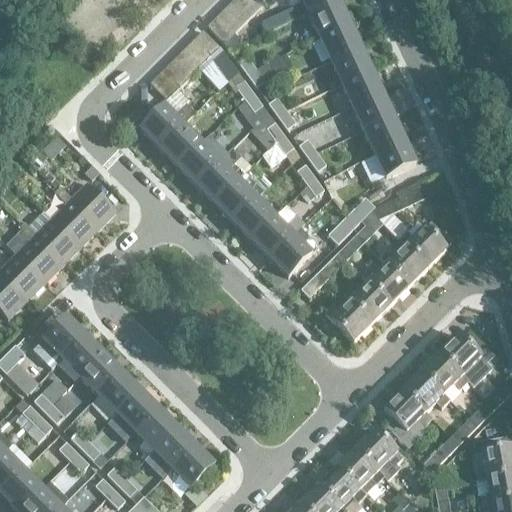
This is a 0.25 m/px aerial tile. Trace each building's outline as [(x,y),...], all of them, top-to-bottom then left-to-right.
[(245,0),(237,0),(233,5),(249,22),(258,13),(245,0)] [(245,0),(258,13),(263,8),(267,4),(262,0),(245,0)] [(298,0),(307,18),(337,4),(335,0),(298,0)] [(307,18),(318,42),(348,28),(337,4),(307,18)] [(226,11),(224,13),(241,30),(243,28),(249,22),(233,5),(226,11)] [(259,27),(264,37),(301,20),(296,10),(259,27)] [(216,21),(215,22),(232,39),(233,38),(241,30),(224,13),(216,21)] [(215,22),(206,31),(223,48),(232,39),(215,22)] [(318,42),(330,65),(359,51),(348,28),(318,42)] [(202,35),(193,44),(210,61),(219,52),(202,35)] [(191,46),(184,53),(201,70),(209,62),(210,61),(193,44),(191,46)] [(330,65),(341,88),(370,74),(359,51),(330,65)] [(210,61),(209,62),(227,84),(238,77),(219,52),(210,61)] [(181,56),(176,62),(193,79),(198,74),(201,70),(184,53),(181,56)] [(246,79),(255,73),(245,61),(237,67),(246,79)] [(170,67),(167,70),(184,87),(187,84),(193,79),(176,62),(170,67)] [(159,78),(158,79),(175,96),(176,95),(184,87),(167,70),(159,78)] [(255,73),(246,79),(256,92),(264,86),(255,73)] [(341,88),(352,112),(381,98),(370,74),(341,88)] [(149,88),(151,90),(163,102),(166,105),(172,99),(173,98),(175,96),(158,79),(149,88)] [(244,104),(252,98),(243,85),(235,91),(244,104)] [(252,98),(244,104),(253,117),(262,111),(252,98)] [(352,112),(363,135),(392,121),(381,98),(352,112)] [(277,121),(285,115),(276,103),(268,109),(277,121)] [(161,151),(184,128),(165,109),(142,132),(161,151)] [(285,115),(277,121),(286,134),(295,128),(285,115)] [(363,135),(374,159),(403,145),(392,121),(363,135)] [(184,128),(161,151),(179,170),(202,147),(184,128)] [(275,147),(283,141),(274,128),(266,134),(275,147)] [(197,188),(221,165),(219,164),(227,156),(210,140),(202,147),(179,170),(197,188)] [(283,141),(275,147),(276,148),(284,159),(293,153),(283,141)] [(307,164),(316,157),(307,145),(298,151),(307,164)] [(415,169),(403,145),(374,159),(385,183),(415,169)] [(286,162),(284,159),(276,148),(268,155),(262,160),(271,173),(286,162)] [(46,162),(40,156),(33,164),(40,170),(46,162)] [(316,157),(307,164),(317,176),(325,170),(316,157)] [(215,207),(239,184),(221,165),(197,188),(215,207)] [(169,190),(177,181),(162,169),(154,178),(169,190)] [(306,189),(314,183),(305,170),(296,176),(306,189)] [(314,183),(306,189),(306,190),(299,198),(301,201),(305,198),(310,204),(314,201),(315,201),(323,195),(314,183)] [(239,184),(215,207),(233,225),(257,202),(239,184)] [(68,206),(97,235),(115,216),(87,188),(72,203),(68,206)] [(59,204),(66,197),(60,191),(53,197),(59,204)] [(300,214),(296,205),(292,208),(285,195),(273,202),(284,223),(300,214)] [(72,203),(66,197),(59,204),(65,210),(51,224),(79,252),(97,235),(68,206),(72,203)] [(233,225),(252,244),(275,220),(257,202),(233,225)] [(398,202),(373,214),(378,225),(403,213),(398,202)] [(346,221),(356,231),(373,214),(374,213),(365,203),(346,221)] [(33,242),(61,270),(79,252),(51,224),(42,216),(27,230),(30,233),(36,239),(33,242)] [(270,262),(293,239),(275,220),(252,244),(270,262)] [(338,249),(356,231),(346,221),(328,239),(338,249)] [(326,223),(312,238),(320,246),(334,230),(326,223)] [(18,233),(24,239),(30,233),(27,230),(24,227),(18,233)] [(412,242),(407,236),(398,245),(404,251),(404,250),(427,273),(445,254),(444,253),(450,247),(430,227),(424,233),(423,231),(412,242)] [(356,240),(363,247),(372,239),(365,231),(356,240)] [(15,260),(43,288),(61,270),(33,242),(36,239),(30,233),(24,239),(30,245),(15,260)] [(293,239),(270,262),(288,281),(312,258),(293,239)] [(363,247),(356,240),(337,258),(345,266),(363,247)] [(380,263),(385,269),(386,268),(409,291),(427,273),(404,250),(404,251),(398,245),(380,263)] [(345,266),(337,258),(319,277),(326,284),(345,266)] [(0,274),(0,280),(26,306),(43,288),(15,260),(0,275),(0,274)] [(361,282),(367,287),(390,310),(409,291),(386,268),(385,269),(375,279),(370,273),(361,282)] [(313,314),(351,278),(343,269),(305,306),(313,314)] [(0,274),(0,275),(0,274),(0,316),(7,324),(26,306),(0,280),(0,274)] [(326,284),(319,277),(301,294),(309,302),(326,284)] [(343,300),(349,306),(350,305),(372,328),(390,310),(367,287),(357,298),(351,292),(343,300)] [(353,347),(372,328),(350,305),(349,306),(339,316),(333,310),(325,318),(353,347)] [(61,364),(85,341),(66,322),(42,345),(61,364)] [(457,339),(439,357),(462,380),(471,371),(477,376),(486,368),(457,339)] [(85,341),(61,364),(79,382),(103,359),(85,341)] [(24,360),(14,350),(0,364),(0,373),(5,378),(24,360)] [(421,376),(444,398),(453,389),(458,395),(467,387),(461,381),(462,380),(439,357),(421,376)] [(103,359),(79,382),(98,400),(121,377),(103,359)] [(402,394),(425,417),(434,408),(440,414),(448,406),(442,400),(444,398),(421,376),(402,394)] [(121,377),(98,400),(116,419),(139,395),(121,377)] [(423,419),(425,417),(402,394),(383,414),(390,421),(382,428),(401,447),(408,440),(405,437),(415,427),(421,433),(429,425),(423,419)] [(139,395),(116,419),(134,437),(158,414),(139,395)] [(495,413),(503,404),(495,396),(487,405),(486,405),(494,413),(495,413)] [(52,410),(51,410),(41,399),(33,406),(44,417),(52,410)] [(52,410),(44,417),(55,429),(74,410),(63,399),(52,410)] [(486,421),(494,413),(486,405),(478,413),(486,421)] [(22,418),(33,429),(40,422),(29,411),(22,418)] [(103,414),(95,422),(114,440),(121,432),(103,414)] [(158,414),(134,437),(152,455),(176,432),(158,414)] [(33,429),(44,440),(51,433),(40,422),(33,429)] [(468,439),(476,431),(468,423),(460,431),(468,439)] [(14,431),(0,442),(0,447),(6,455),(23,442),(14,431)] [(176,432),(152,455),(171,474),(194,450),(176,432)] [(355,453),(377,475),(387,465),(393,471),(402,463),(373,435),(355,453)] [(81,454),(88,447),(77,436),(70,443),(81,454)] [(485,484),(511,479),(511,452),(511,451),(511,452),(509,440),(472,447),(474,458),(480,457),(482,469),(474,471),(476,483),(484,481),(485,484)] [(458,449),(450,441),(450,442),(442,449),(450,458),(458,450),(458,449)] [(69,466),(77,458),(66,447),(58,455),(69,466)] [(88,447),(81,454),(92,465),(100,458),(88,447)] [(28,474),(41,459),(29,449),(16,464),(28,474)] [(194,450),(171,474),(190,493),(213,469),(194,450)] [(337,471),(365,500),(383,481),(377,475),(355,453),(337,471)] [(0,498),(23,475),(5,457),(0,461),(0,498)] [(77,458),(69,466),(81,477),(88,470),(77,458)] [(44,493),(66,470),(56,460),(34,483),(44,493)] [(439,468),(431,460),(423,468),(431,477),(439,468)] [(318,490),(340,511),(352,511),(365,500),(337,471),(318,490)] [(117,491),(125,483),(114,472),(106,479),(117,491)] [(0,498),(13,511),(23,511),(42,493),(23,475),(0,498)] [(75,479),(57,494),(66,504),(84,489),(75,479)] [(511,479),(485,484),(487,496),(479,497),(481,509),(489,507),(490,510),(511,506),(511,479)] [(125,483),(117,491),(129,502),(136,494),(125,483)] [(106,502),(113,495),(102,484),(95,491),(106,502)] [(161,511),(170,511),(183,501),(173,489),(155,505),(161,511)] [(340,511),(318,490),(300,508),(303,511),(340,511)] [(437,511),(449,511),(445,491),(434,493),(437,511)] [(59,511),(60,511),(42,493),(23,511),(59,511)] [(113,495),(106,502),(115,511),(118,511),(124,506),(113,495)] [(134,511),(153,511),(144,503),(134,511)]
